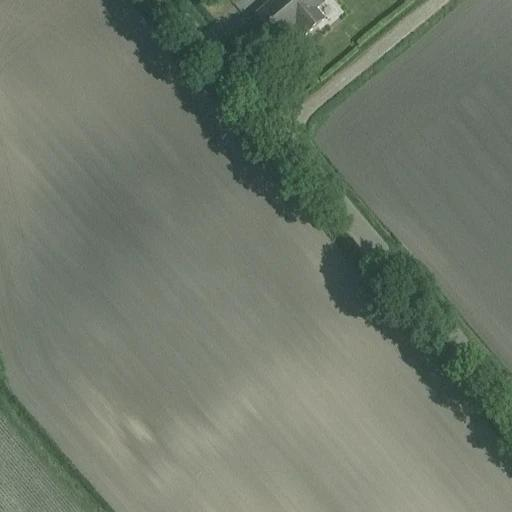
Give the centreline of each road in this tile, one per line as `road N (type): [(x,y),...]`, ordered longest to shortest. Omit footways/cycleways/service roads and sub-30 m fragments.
road 1 (unclassified): [(511,409),(162,0)]
road 2 (unknown): [(279,137),(438,0)]
